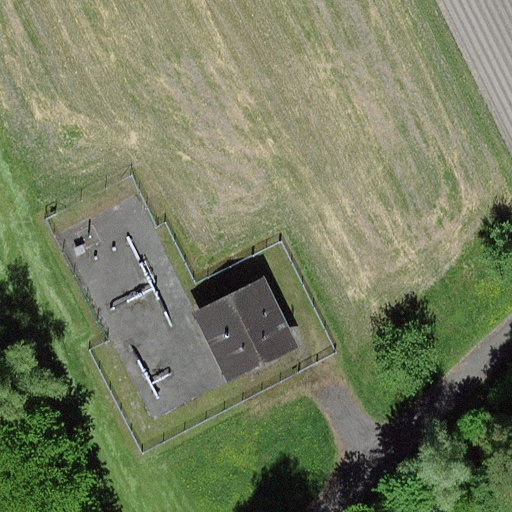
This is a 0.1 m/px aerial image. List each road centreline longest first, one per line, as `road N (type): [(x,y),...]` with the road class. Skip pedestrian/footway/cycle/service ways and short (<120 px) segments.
road 1 (track): [(511,346),(368,477)]
road 2 (track): [(315,367),(368,477),(330,511)]
